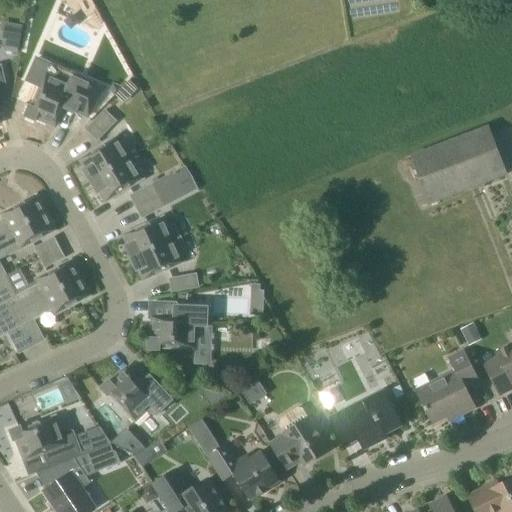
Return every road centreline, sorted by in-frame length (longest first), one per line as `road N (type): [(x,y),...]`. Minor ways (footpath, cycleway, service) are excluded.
road 1 (unclassified): [(0,389),(111,337),(123,306),(52,160),(12,154),(0,162)]
road 2 (residential): [(314,511),(511,433)]
